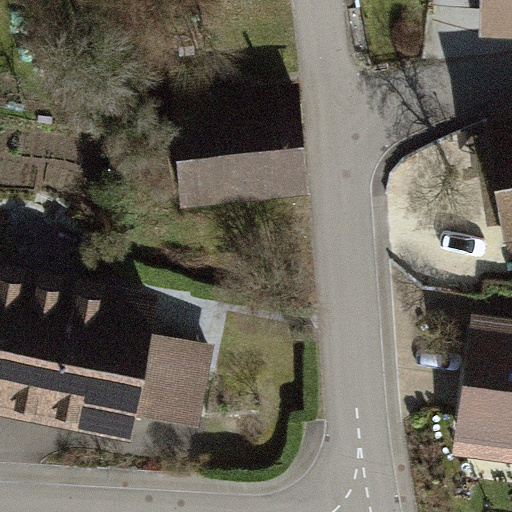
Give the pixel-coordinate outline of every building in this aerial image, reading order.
[(511,0),(491,0),(490,20),(511,22),(511,0)] [(307,81),(177,92),(186,194),(316,183),(307,81)] [(511,111),(500,113),(511,195),(511,111)] [(0,390),(142,421),(146,403),(208,417),(230,317),(174,306),(179,284),(0,246),(0,390)] [(511,318),(478,314),(462,437),(511,443),(511,318)]
